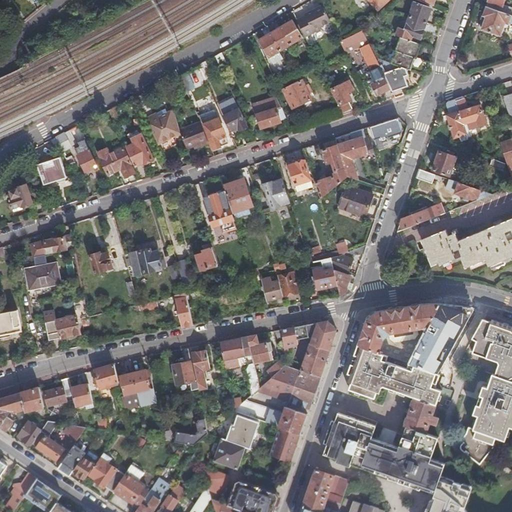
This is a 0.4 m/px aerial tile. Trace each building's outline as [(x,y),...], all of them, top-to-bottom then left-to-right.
[(389,0),(368,0),(378,10),(389,0)] [(489,0),(487,7),(511,16),(511,8),(503,6),(505,0),(489,0)] [(413,2),(408,16),(427,22),(442,28),(445,20),(429,15),(430,13),(428,12),(430,7),(413,2)] [(298,22),(306,38),(317,33),(316,31),(331,23),(323,6),(306,15),(307,18),(298,22)] [(511,16),(487,7),(483,17),(486,18),(481,30),(500,37),(505,25),(511,27),(511,16)] [(401,37),(407,40),(409,34),(421,38),(423,32),(439,37),(441,30),(426,24),(427,22),(408,16),(404,29),(400,28),(395,35),(401,37)] [(293,21),(282,28),(292,44),(303,38),(293,21)] [(282,28),(271,34),(281,50),(292,44),(282,28)] [(363,31),(340,42),(345,50),(346,54),(360,48),(378,83),(372,86),(377,96),(384,93),(388,101),(395,98),(376,58),(368,42),(363,31)] [(281,50),(271,34),(260,40),(273,64),(283,58),(279,51),(281,50)] [(415,58),(420,44),(407,40),(401,37),(395,51),(397,52),(415,58)] [(427,70),(429,63),(415,58),(397,52),(395,57),(394,56),(391,63),(405,69),(409,70),(411,65),(427,70)] [(232,73),(222,54),(216,57),(225,76),(232,73)] [(391,63),(376,58),(395,98),(403,96),(401,89),(407,86),(404,77),(408,75),(405,69),(391,63)] [(213,76),(206,62),(198,66),(205,80),(213,76)] [(181,79),(187,93),(194,89),(189,76),(181,79)] [(303,81),(284,90),(293,109),(312,99),(303,81)] [(340,104),(338,105),(343,116),(354,112),(348,101),(352,99),(348,92),(354,90),(349,81),(333,88),(340,104)] [(511,123),(511,94),(502,98),(511,124),(511,123)] [(282,108),(277,97),(254,104),(261,128),(282,122),(281,120),(278,109),(282,108)] [(463,97),(454,100),(463,125),(467,123),(469,131),(479,127),(486,125),(480,106),(467,110),(463,97)] [(232,131),(234,129),(236,132),(241,130),(243,131),(247,129),(248,127),(248,126),(234,98),(220,105),(232,131)] [(448,103),(446,104),(450,116),(446,117),(453,138),(459,136),(461,141),(471,137),(469,131),(467,123),(463,125),(454,100),(448,103)] [(123,120),(117,107),(110,111),(115,123),(123,120)] [(281,120),(287,118),(282,108),(278,109),(281,120)] [(209,144),(212,151),(229,143),(214,110),(199,116),(211,143),(209,144)] [(146,119),(156,140),(179,129),(174,112),(159,119),(157,114),(146,119)] [(397,119),(369,128),(374,141),(388,137),(389,139),(400,136),(401,132),(397,119)] [(200,123),(179,131),(187,149),(193,147),(193,149),(209,143),(200,123)] [(70,131),(56,138),(63,150),(76,144),(70,131)] [(358,132),(335,139),(347,177),(357,180),(351,161),(374,153),(369,137),(361,139),(358,132)] [(135,144),(127,147),(143,181),(151,178),(145,164),(155,159),(143,134),(133,139),(135,144)] [(63,150),(56,138),(51,141),(58,152),(62,150),(63,150)] [(315,183),(316,187),(320,197),(347,177),(335,139),(320,144),(326,164),(331,163),(334,172),(334,177),(315,183)] [(82,148),(78,150),(88,171),(97,167),(85,140),(79,143),(82,148)] [(506,161),(511,178),(511,142),(511,140),(500,144),(503,151),(506,161)] [(316,157),(313,146),(305,149),(309,160),(316,157)] [(107,148),(98,152),(101,158),(100,159),(108,175),(121,169),(125,177),(135,173),(131,165),(132,164),(124,148),(110,155),(107,148)] [(439,150),(433,169),(451,175),(457,156),(439,150)] [(503,151),(495,158),(506,161),(503,151)] [(60,158),(37,165),(40,175),(44,174),(47,184),(67,178),(60,158)] [(492,158),(489,166),(503,171),(506,162),(492,158)] [(297,193),(316,187),(315,183),(314,179),(311,180),(305,162),(289,167),(297,193)] [(224,187),(235,219),(251,214),(248,205),(253,203),(246,184),(252,182),(250,177),(247,168),(239,170),(243,180),(241,181),(224,187)] [(420,169),(417,178),(433,183),(436,174),(420,169)] [(250,177),(257,196),(266,193),(273,210),(281,207),(280,206),(291,202),(283,180),(272,183),(272,182),(264,185),(260,174),(250,177)] [(477,197),(478,200),(495,194),(450,179),(449,182),(459,186),(456,192),(458,193),(458,195),(469,199),(470,197),(474,198),(477,197)] [(12,198),(8,199),(11,209),(21,206),(22,207),(31,204),(32,206),(42,203),(37,189),(28,192),(26,186),(16,189),(17,190),(10,192),(12,198)] [(346,187),(338,210),(365,219),(372,196),(346,187)] [(224,192),(203,199),(212,228),(220,226),(223,234),(236,230),(224,192)] [(436,217),(445,214),(441,204),(437,206),(412,215),(403,218),(401,223),(403,230),(416,226),(436,217)] [(446,231),(422,240),(432,266),(439,263),(440,266),(461,257),(466,269),(487,260),(490,267),(511,257),(511,219),(459,241),(455,233),(448,236),(446,231)] [(74,251),(71,236),(65,238),(45,242),(31,245),(33,258),(45,256),(74,251)] [(203,272),(219,266),(212,244),(203,247),(205,252),(204,252),(205,255),(198,258),(203,272)] [(336,247),(338,251),(340,256),(345,254),(348,253),(346,244),(336,247)] [(308,249),(310,255),(320,251),(318,246),(308,249)] [(340,256),(332,258),(335,272),(348,276),(349,273),(353,261),(356,262),(358,257),(364,255),(367,246),(348,253),(345,254),(340,256)] [(151,248),(131,253),(137,275),(166,268),(164,258),(160,259),(157,247),(151,249),(151,248)] [(114,269),(109,255),(108,251),(100,253),(100,254),(90,257),(96,275),(114,269)] [(338,251),(311,258),(313,263),(316,262),(332,258),(340,256),(338,251)] [(35,268),(25,270),(29,291),(61,285),(57,264),(47,266),(45,256),(33,258),(35,268)] [(335,272),(332,258),(316,262),(317,267),(314,268),(315,271),(314,271),(315,277),(312,277),(314,285),(317,284),(319,290),(338,286),(335,272)] [(177,263),(187,294),(196,292),(186,260),(177,263)] [(177,265),(169,268),(173,280),(181,277),(177,265)] [(228,270),(221,272),(226,285),(233,283),(228,270)] [(348,276),(335,272),(338,286),(341,297),(342,297),(350,289),(352,290),(354,285),(350,283),(352,277),(348,276)] [(280,282),(283,297),(299,294),(297,286),(299,285),(298,280),(296,280),(294,274),(278,277),(280,282)] [(268,301),(283,297),(280,282),(275,284),(275,280),(274,278),(270,279),(263,281),(268,301)] [(131,294),(137,293),(133,281),(127,283),(131,294)] [(187,294),(177,296),(183,328),(194,326),(187,294)] [(157,301),(140,305),(142,311),(149,309),(149,311),(159,309),(157,301)] [(409,365),(440,304),(423,305),(403,308),(376,313),(368,321),(358,347),(362,348),(409,365)] [(475,309),(440,304),(409,365),(438,375),(472,314),(475,309)] [(54,310),(43,313),(49,341),(61,339),(81,335),(76,316),(56,320),(54,310)] [(17,311),(0,314),(0,336),(22,332),(17,311)] [(511,327),(494,320),(492,322),(491,326),(482,324),(474,339),(478,341),(474,354),(498,362),(500,361),(501,363),(500,364),(496,375),(493,375),(489,388),(488,391),(483,390),(480,396),(484,397),(483,399),(483,402),(479,401),(474,414),(479,416),(475,430),(469,428),(468,434),(462,441),(464,443),(461,446),(461,449),(466,453),(467,451),(468,452),(469,453),(468,454),(480,464),(496,445),(494,445),(496,438),(505,440),(510,427),(511,428),(511,327)] [(277,344),(285,343),(286,352),(291,351),(290,348),(299,347),(299,340),(311,340),(315,341),(302,371),(319,378),(337,330),(328,321),(275,331),(277,344)] [(257,335),(248,337),(253,354),(254,362),(273,358),(271,350),(273,350),(271,343),(259,345),(257,335)] [(248,337),(220,342),(226,368),(233,366),(232,359),(253,354),(248,337)] [(190,349),(199,389),(200,392),(208,390),(207,380),(205,381),(203,372),(209,370),(204,346),(190,349)] [(438,375),(409,365),(362,348),(360,352),(357,351),(355,356),(353,361),(348,375),(353,376),(351,382),(354,384),(352,390),(375,398),(377,392),(381,394),(383,387),(416,398),(437,405),(440,392),(435,390),(440,376),(438,375)] [(191,383),(192,391),(199,389),(190,349),(182,350),(184,362),(174,365),(178,386),(191,383)] [(270,372),(271,374),(274,377),(287,367),(282,361),(270,372)] [(115,364),(94,371),(99,389),(119,385),(115,364)] [(258,383),(254,365),(250,366),(248,370),(249,383),(252,387),(252,394),(260,388),(258,383)] [(290,400),(310,407),(319,378),(302,371),(289,366),(287,367),(274,377),(260,388),(290,399),(290,400)] [(149,370),(134,374),(140,403),(156,399),(149,370)] [(139,403),(133,374),(121,376),(120,377),(128,408),(140,406),(139,403)] [(271,374),(258,383),(260,388),(274,377),(271,374)] [(70,378),(61,381),(63,388),(46,393),(49,406),(75,399),(73,390),(70,378)] [(73,390),(75,399),(76,406),(85,404),(86,409),(94,407),(92,402),(88,386),(73,390)] [(40,387),(22,393),(24,406),(26,412),(46,407),(40,387)] [(24,406),(22,393),(0,399),(0,427),(7,432),(15,421),(8,417),(9,410),(13,409),(14,412),(22,409),(22,407),(24,406)] [(240,398),(233,399),(235,410),(242,403),(240,398)] [(435,411),(437,405),(416,398),(412,410),(405,427),(406,427),(426,435),(430,424),(433,424),(436,425),(439,419),(433,416),(435,411)] [(235,410),(232,412),(281,429),(301,435),(307,415),(286,409),(284,415),(244,401),(242,403),(235,410)] [(429,491),(439,461),(434,459),(432,458),(438,439),(426,435),(406,427),(400,446),(407,449),(404,457),(367,443),(373,425),(338,413),(335,422),(332,421),(324,444),(328,445),(327,448),(337,451),(334,459),(337,460),(352,465),(390,478),(389,480),(421,490),(423,489),(429,491)] [(225,440),(246,448),(251,449),(260,424),(238,417),(234,426),(230,425),(225,440)] [(178,432),(176,442),(184,443),(195,445),(209,433),(205,418),(202,419),(198,423),(200,431),(194,435),(178,432)] [(97,420),(99,429),(104,430),(108,430),(107,419),(97,420)] [(31,444),(33,445),(43,431),(29,421),(20,435),(25,440),(26,443),(29,444),(31,444)] [(55,421),(50,421),(45,429),(49,431),(55,421)] [(88,427),(81,426),(71,424),(66,432),(71,436),(69,438),(77,444),(88,427)] [(376,427),(373,425),(367,443),(404,457),(407,449),(400,446),(373,436),(376,427)] [(164,429),(166,440),(172,441),(170,431),(167,432),(166,429),(164,429)] [(281,429),(271,456),(291,463),(301,435),(281,429)] [(36,446),(57,460),(67,445),(46,431),(36,446)] [(134,436),(131,441),(136,445),(140,440),(134,436)] [(225,440),(222,439),(214,462),(239,470),(246,448),(225,440)] [(76,446),(65,462),(76,469),(85,456),(87,454),(76,446)] [(337,451),(327,448),(324,456),(334,459),(337,451)] [(76,469),(75,472),(86,479),(89,474),(97,464),(85,456),(76,469)] [(106,486),(113,491),(114,489),(125,474),(101,458),(97,464),(89,474),(97,480),(96,481),(105,487),(106,486)] [(190,461),(183,472),(187,474),(194,464),(190,461)] [(442,476),(447,463),(442,462),(439,461),(429,491),(431,492),(436,493),(441,480),(442,476)] [(116,494),(132,506),(137,509),(141,504),(150,492),(144,488),(146,486),(139,481),(144,473),(132,465),(125,474),(114,489),(118,492),(116,494)] [(220,473),(203,467),(204,468),(211,491),(213,500),(223,503),(231,480),(229,477),(220,473)] [(350,480),(316,468),(314,473),(312,479),(329,485),(346,491),(350,480)] [(37,478),(27,471),(19,482),(13,483),(14,487),(10,493),(13,495),(6,506),(14,511),(24,496),(37,478)] [(455,481),(442,476),(441,480),(453,484),(454,482),(455,481)] [(141,504),(135,511),(154,511),(173,485),(160,477),(150,491),(155,494),(148,504),(151,506),(148,509),(141,504)] [(44,483),(37,478),(24,496),(47,511),(50,511),(57,502),(62,495),(44,483)] [(329,485),(312,479),(308,491),(302,508),(314,511),(338,511),(346,491),(329,485)] [(466,511),(465,509),(471,491),(461,488),(462,485),(454,482),(453,484),(441,480),(436,493),(433,500),(434,501),(431,510),(427,509),(426,511),(466,511)] [(274,511),(280,496),(278,494),(242,481),(237,483),(229,506),(235,507),(248,511),(274,511)] [(178,485),(158,511),(170,511),(179,500),(180,501),(187,491),(178,485)] [(204,511),(213,500),(211,491),(195,511),(204,511)] [(229,506),(223,503),(213,500),(217,511),(233,511),(235,507),(229,506)] [(383,511),(379,510),(379,509),(370,506),(370,507),(354,501),(349,511),(383,511)] [(50,511),(71,511),(57,502),(50,511)]
